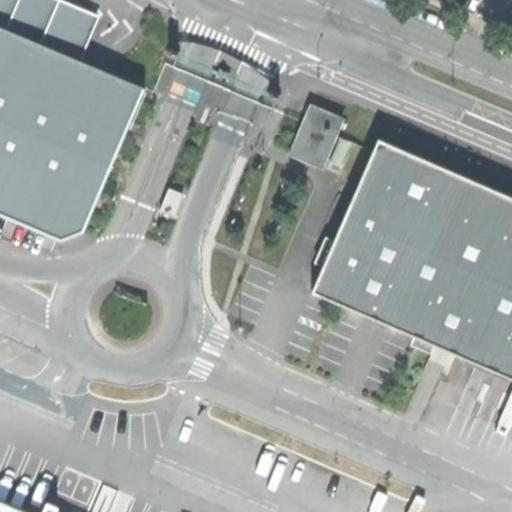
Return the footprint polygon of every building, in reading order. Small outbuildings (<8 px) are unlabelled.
[(0,0),(0,214),(61,240),(86,231),(151,89),(100,67),(85,61),(91,46),(103,16),(79,6),(64,0),(0,0)] [(310,105),(289,154),(303,160),(321,167),(335,135),(342,118),(310,105)] [(511,197),(377,140),(359,185),(312,290),(391,324),(415,334),(435,343),(511,375),(511,197)] [(168,188),(160,210),(174,215),(182,193),(168,188)] [(0,511),(50,511),(43,509),(41,511),(34,511),(0,497),(0,511)]
